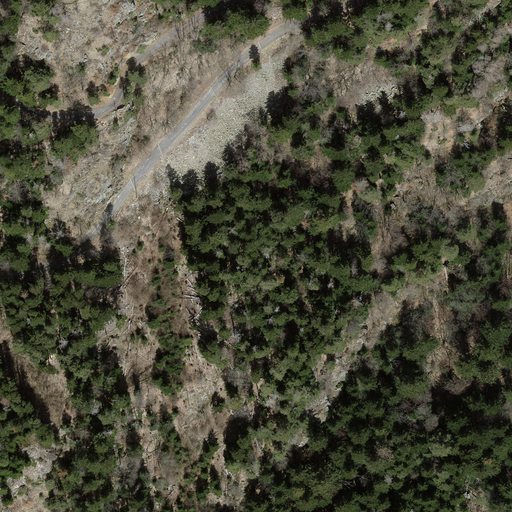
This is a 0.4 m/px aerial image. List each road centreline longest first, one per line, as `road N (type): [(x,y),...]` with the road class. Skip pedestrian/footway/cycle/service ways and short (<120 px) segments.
road 1 (track): [(365,0),(264,45),(157,154),(79,254),(59,264)]
road 2 (track): [(243,0),(219,8),(146,61),(127,102),(99,118),(55,116),(0,90)]
